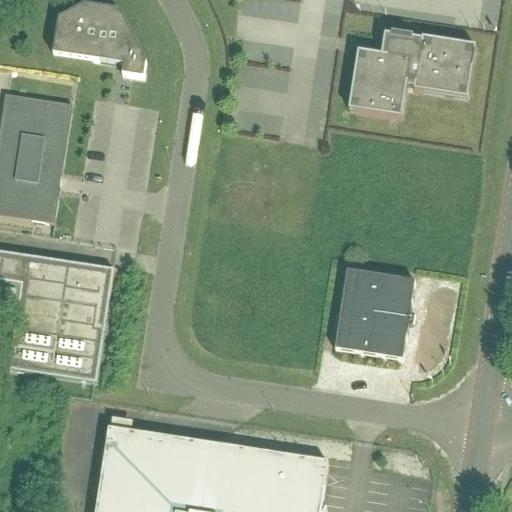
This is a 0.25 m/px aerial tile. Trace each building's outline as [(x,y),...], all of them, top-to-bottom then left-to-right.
[(148,68),(120,15),(86,10),(60,24),(54,60),(94,66),(100,67),(100,66),(125,70),(123,80),(145,84),(146,77),(148,68)] [(414,42),(393,38),(392,40),(386,39),(383,60),(359,57),(350,115),(403,124),(408,92),(415,94),(415,96),(468,105),(477,52),(423,43),(423,45),(414,44),(414,42)] [(0,220),(55,229),(61,193),(74,111),(6,100),(0,140),(0,220)] [(69,267),(69,268),(0,257),(0,315),(18,318),(10,375),(98,388),(115,275),(112,274),(112,273),(69,267)] [(409,341),(413,312),(412,312),(416,287),(348,276),(336,356),(404,366),(408,341),(409,341)] [(321,511),(329,467),(110,434),(97,511),(321,511)]
